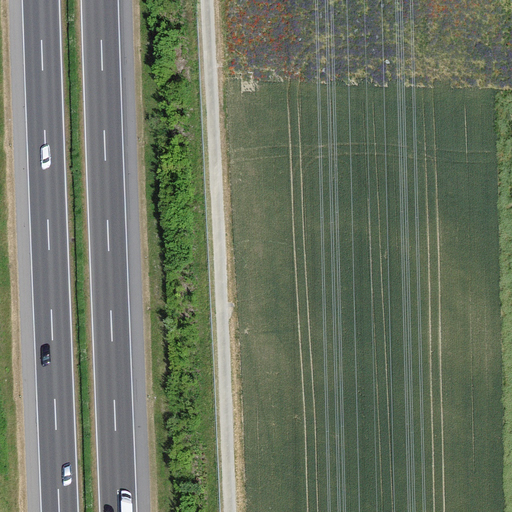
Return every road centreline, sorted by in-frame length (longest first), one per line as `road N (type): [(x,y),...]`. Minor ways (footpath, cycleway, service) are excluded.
road 1 (track): [(228,511),(206,0)]
road 2 (motorway): [(40,0),(59,511)]
road 3 (motorway): [(118,511),(100,0)]
